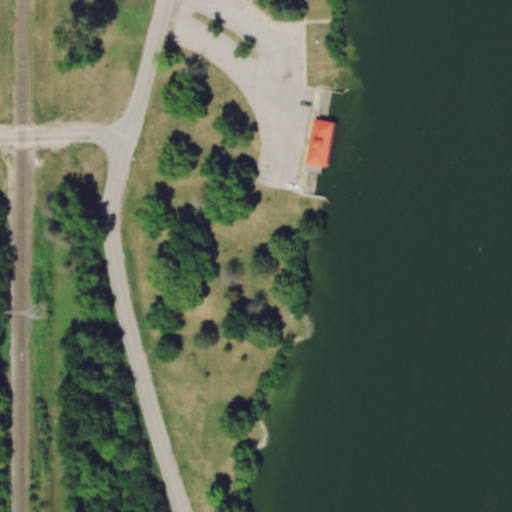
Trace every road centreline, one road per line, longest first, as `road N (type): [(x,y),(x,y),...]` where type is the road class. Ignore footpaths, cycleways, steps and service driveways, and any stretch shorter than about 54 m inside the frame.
road 1 (tertiary): [(166,0),(110,224),(118,289),(181,511)]
road 2 (tertiary): [(128,139),(0,136)]
